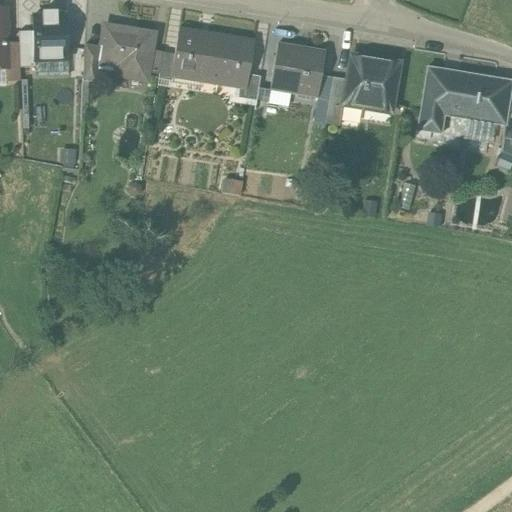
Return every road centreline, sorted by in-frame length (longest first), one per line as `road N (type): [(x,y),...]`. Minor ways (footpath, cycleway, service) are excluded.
road 1 (residential): [(385,23),(201,0)]
road 2 (residential): [(511,57),(432,28),(385,23)]
